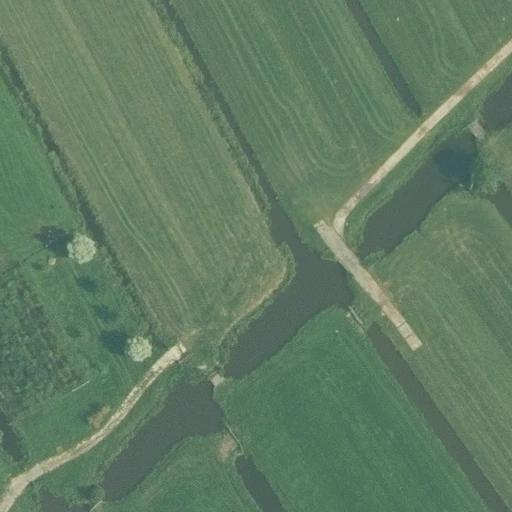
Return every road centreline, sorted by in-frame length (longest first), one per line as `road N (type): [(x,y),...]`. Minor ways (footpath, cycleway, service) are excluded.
road 1 (track): [(202,0),(331,241),(511,487)]
road 2 (track): [(511,47),(344,210),(331,241)]
